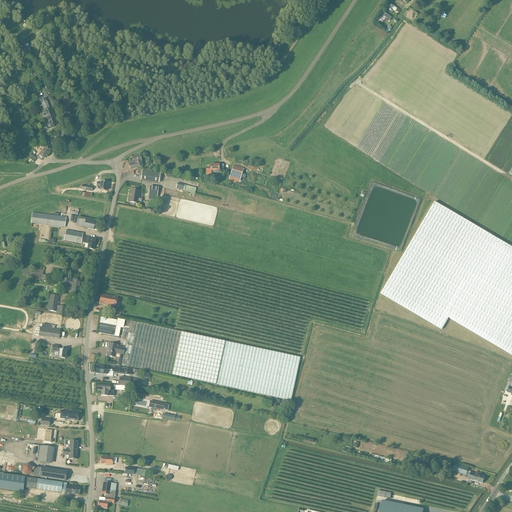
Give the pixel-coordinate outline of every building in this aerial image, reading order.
[(73,102),(64,96),(62,100),(67,104),(65,108),(67,110),(73,102)] [(41,103),(45,111),(50,109),(47,100),(46,101),(45,98),(39,101),(40,104),(41,103)] [(45,111),(51,127),(57,125),(51,109),(50,109),(45,111)] [(73,111),(69,109),(68,110),(61,119),(66,123),(71,116),(73,117),(74,114),(72,113),(72,112),(73,111)] [(51,150),(46,146),(37,157),(41,161),(43,158),(44,159),(51,150)] [(142,161),(140,155),(133,156),(135,163),(129,165),(130,170),(143,167),(141,162),(142,161)] [(210,165),(210,168),(206,168),(206,175),(218,175),(218,171),(219,171),(219,165),(210,165)] [(244,168),(233,165),(229,179),(239,182),(244,168)] [(160,173),(142,170),(141,180),(159,183),(160,173)] [(107,183),(101,182),(101,183),(97,182),(96,186),(100,186),(100,190),(106,191),(107,183)] [(150,186),(148,198),(157,200),(158,188),(150,186)] [(139,191),(131,189),(128,202),(137,203),(139,191)] [(511,247),(435,202),(381,294),(442,330),(449,318),(511,355),(511,247)] [(66,217),(32,213),(31,223),(65,228),(66,217)] [(80,219),(79,226),(84,227),(84,228),(93,230),(95,222),(80,219)] [(73,230),(69,230),(69,231),(66,230),(64,240),(81,244),(82,242),(84,243),(88,244),(88,249),(94,250),(96,239),(83,236),(83,233),(73,231),(73,230)] [(69,279),(65,278),(64,285),(68,285),(68,284),(72,285),(71,294),(78,295),(81,281),(73,280),(73,281),(69,280),(69,279)] [(117,297),(101,294),(99,304),(116,307),(117,297)] [(59,296),(50,295),(48,311),(57,312),(58,312),(65,314),(66,307),(59,306),(57,306),(59,296)] [(118,318),(117,319),(101,317),(98,333),(120,336),(121,327),(125,328),(126,319),(118,318)] [(108,344),(106,356),(115,358),(116,354),(124,355),(122,365),(291,401),(300,357),(137,323),(131,321),(129,329),(128,335),(125,348),(117,347),(117,345),(108,344)] [(39,336),(59,339),(60,330),(40,327),(39,336)] [(66,350),(59,349),(58,358),(65,359),(66,350)] [(113,367),(96,366),(96,373),(107,374),(107,376),(110,376),(111,373),(113,373),(114,374),(127,375),(127,368),(113,367)] [(141,380),(131,378),(119,377),(119,385),(130,387),(140,388),(141,380)] [(502,386),(492,382),(490,388),(500,392),(502,386)] [(110,384),(110,385),(98,384),(97,391),(101,391),(101,396),(108,396),(114,396),(114,391),(110,391),(111,387),(112,388),(113,385),(110,384)] [(488,393),(498,397),(500,392),(490,388),(488,393)] [(488,393),(485,399),(495,403),(498,397),(488,393)] [(165,403),(150,401),(149,407),(163,410),(165,403)] [(502,407),(498,415),(504,417),(507,409),(502,407)] [(61,410),(61,414),(57,413),(57,420),(65,420),(65,419),(78,421),(79,412),(61,410)] [(50,419),(41,418),(41,425),(49,426),(50,419)] [(69,450),(77,450),(77,441),(70,441),(69,450)] [(39,446),(37,462),(50,464),(52,448),(44,446),(39,446)] [(77,450),(69,450),(63,450),(63,455),(69,455),(69,459),(76,459),(77,450)] [(113,457),(107,456),(106,457),(101,457),(100,464),(106,464),(112,465),(113,457)] [(416,456),(414,463),(417,463),(416,463),(422,465),(424,458),(421,458),(422,457),(419,456),(419,457),(416,456)] [(34,464),(24,465),(25,475),(34,474),(34,464)] [(455,465),(451,464),(450,470),(454,471),(457,472),(466,475),(465,478),(469,479),(468,479),(482,484),(484,477),(481,475),(481,473),(476,472),(476,474),(471,472),(470,473),(467,472),(468,468),(459,466),(455,465)] [(41,468),(40,477),(65,481),(67,471),(41,467),(41,468)] [(134,468),(125,467),(124,474),(145,477),(146,470),(134,469),(134,468)] [(25,477),(1,474),(0,478),(0,488),(23,492),(25,477)] [(27,484),(26,488),(61,493),(79,495),(80,488),(66,486),(67,483),(27,478),(27,484)] [(99,501),(98,507),(98,508),(99,508),(101,509),(101,508),(107,509),(108,503),(114,504),(115,496),(115,492),(110,491),(111,483),(111,479),(104,478),(104,482),(103,482),(101,494),(106,495),(105,498),(104,502),(99,501)] [(130,490),(129,494),(136,496),(137,492),(145,493),(146,485),(134,483),(132,491),(130,490)] [(167,488),(160,487),(159,495),(166,497),(167,488)] [(133,499),(124,498),(123,503),(129,504),(128,509),(129,509),(129,510),(132,511),(132,510),(140,511),(141,504),(133,502),(133,499)] [(380,511),(422,511),(423,509),(382,501),(380,511)]
